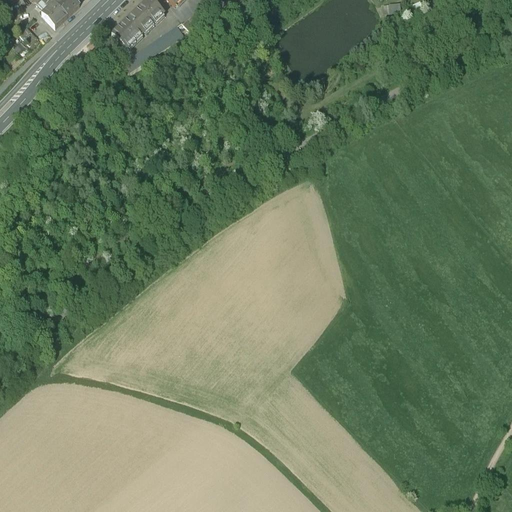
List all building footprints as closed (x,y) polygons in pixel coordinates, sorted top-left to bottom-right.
[(32,0),(37,4),(40,2),(43,6),(46,4),(50,9),(54,5),(50,0),(32,0)] [(79,7),(72,0),(59,0),(54,5),(67,19),(79,7)] [(164,0),(175,10),(184,0),(164,0)] [(139,11),(127,23),(128,23),(141,37),(163,15),(149,1),(139,11)] [(50,9),(46,13),(45,12),(41,15),(54,30),(67,19),(54,5),(50,9)] [(120,30),(112,39),(126,53),(142,37),(141,37),(128,23),(120,30)] [(181,25),(122,66),(128,76),(190,33),(181,25)] [(36,42),(24,30),(17,37),(28,49),(36,42)]
